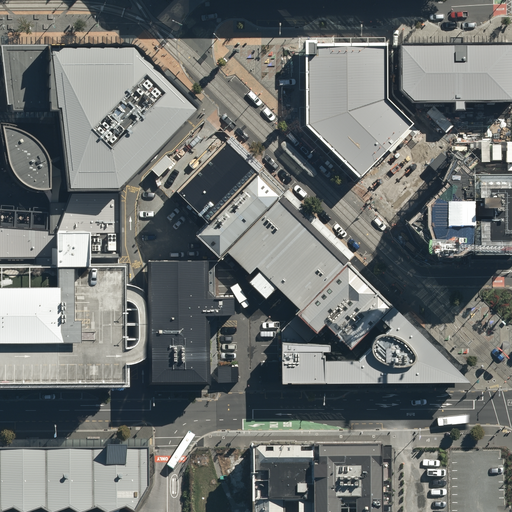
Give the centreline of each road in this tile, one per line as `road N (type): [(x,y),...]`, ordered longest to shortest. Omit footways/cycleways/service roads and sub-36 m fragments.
road 1 (unclassified): [(511,5),(235,8),(208,14),(192,36),(199,68),(407,272),(511,276)]
road 2 (tertiary): [(0,411),(511,410)]
